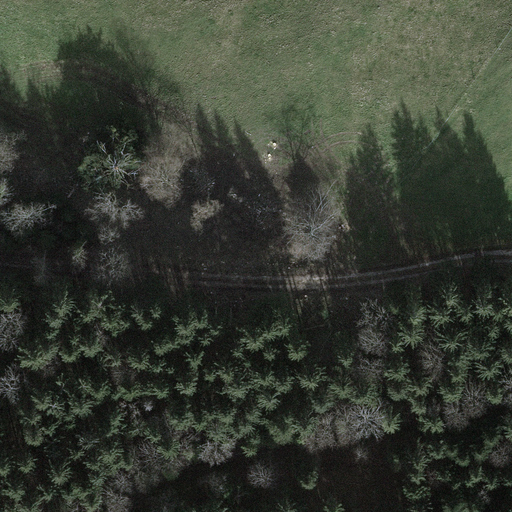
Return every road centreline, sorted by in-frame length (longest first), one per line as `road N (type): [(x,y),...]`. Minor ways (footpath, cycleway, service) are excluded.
road 1 (track): [(511,392),(479,407),(185,470),(130,498),(120,511)]
road 2 (track): [(511,259),(421,272),(184,275)]
road 3 (track): [(0,260),(184,275)]
